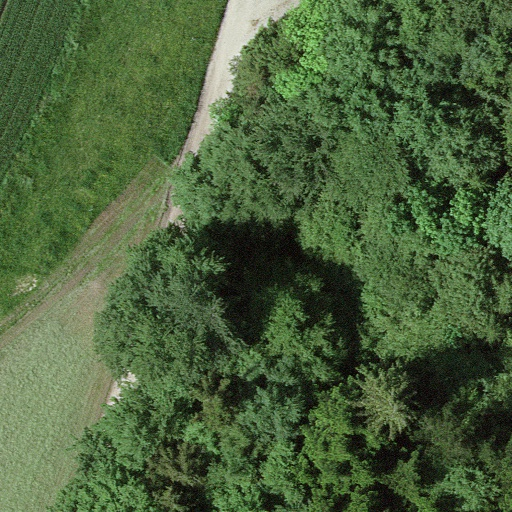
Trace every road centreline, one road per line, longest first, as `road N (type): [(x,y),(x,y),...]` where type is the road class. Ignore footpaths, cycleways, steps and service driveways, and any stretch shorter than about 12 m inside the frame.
road 1 (track): [(89,511),(246,0)]
road 2 (track): [(0,346),(176,212)]
